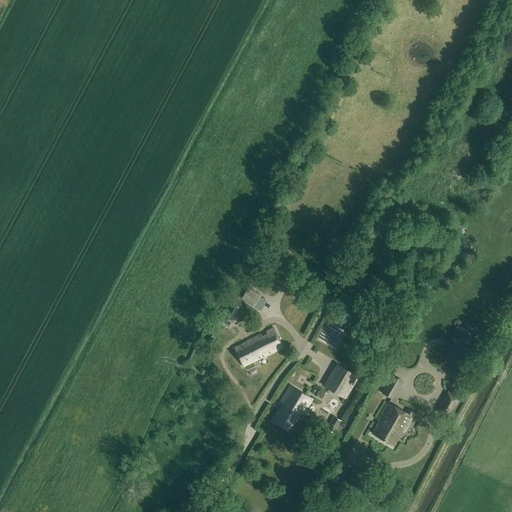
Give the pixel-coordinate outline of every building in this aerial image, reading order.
[(253,308),(260,297),(248,288),(240,299),(253,308)] [(222,317),(232,323),(241,308),(231,302),(222,317)] [(461,370),(479,338),(458,325),(440,357),(461,370)] [(283,348),(274,329),(266,332),(268,336),(262,338),(260,335),(247,341),(247,342),(234,348),(243,367),(283,348)] [(211,348),(215,341),(210,338),(206,344),(211,348)] [(314,365),(315,357),(307,355),(305,363),(314,365)] [(345,400),(359,377),(343,368),(329,390),(345,400)] [(300,418),(311,399),(290,386),(280,403),(283,405),(274,421),(291,432),(299,417),(300,418)] [(391,398),(395,393),(384,387),(380,392),(391,398)] [(450,420),(463,398),(449,390),(436,412),(450,420)] [(403,432),(412,417),(388,403),(378,420),(380,421),(372,433),(393,445),(402,431),(403,432)] [(334,433),(341,421),(333,416),(326,429),(334,433)]
